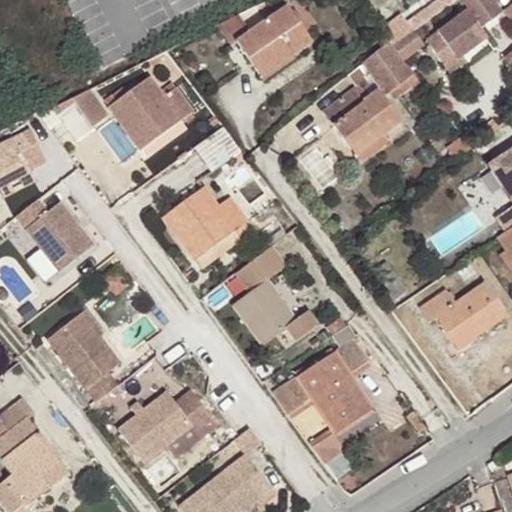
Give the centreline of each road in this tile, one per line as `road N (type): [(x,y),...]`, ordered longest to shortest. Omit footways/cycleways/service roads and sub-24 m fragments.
road 1 (residential): [(75,184),(320,511)]
road 2 (residential): [(480,448),(260,149)]
road 3 (residential): [(354,511),(131,220)]
road 4 (residential): [(23,353),(148,511)]
road 5 (residential): [(373,511),(480,448)]
